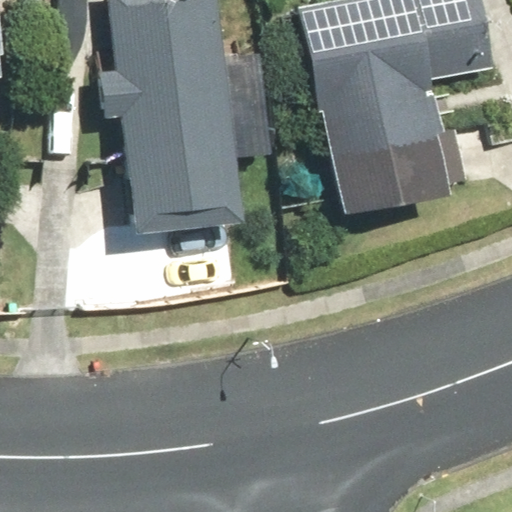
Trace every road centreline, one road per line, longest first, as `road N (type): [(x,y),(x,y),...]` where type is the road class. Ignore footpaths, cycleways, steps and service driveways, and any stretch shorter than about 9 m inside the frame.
road 1 (tertiary): [(0,454),(94,455),(268,439)]
road 2 (tertiary): [(268,439),(511,361)]
